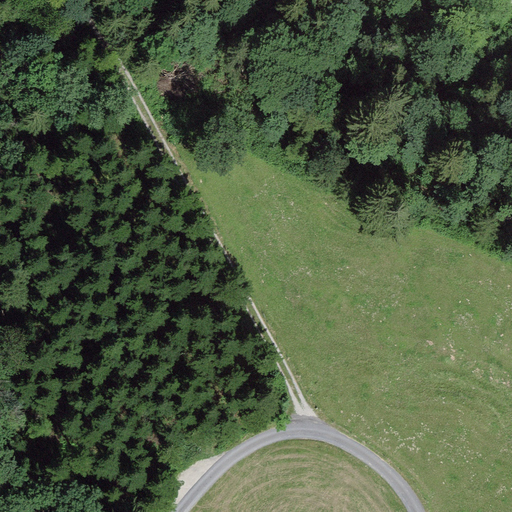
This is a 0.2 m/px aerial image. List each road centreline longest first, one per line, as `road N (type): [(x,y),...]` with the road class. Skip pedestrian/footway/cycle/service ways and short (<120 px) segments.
road 1 (track): [(314,430),(81,0)]
road 2 (track): [(416,511),(406,487),(373,458),(314,430),(250,442),(179,511)]
